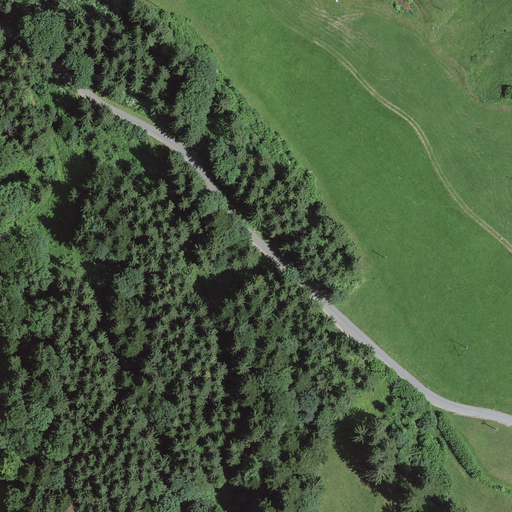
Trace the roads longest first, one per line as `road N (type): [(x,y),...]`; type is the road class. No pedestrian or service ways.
road 1 (residential): [(0,31),(76,78),(114,113),(173,144),(341,325),(441,405),(511,416)]
road 2 (track): [(511,251),(458,201),(415,128),(342,59),(262,0)]
